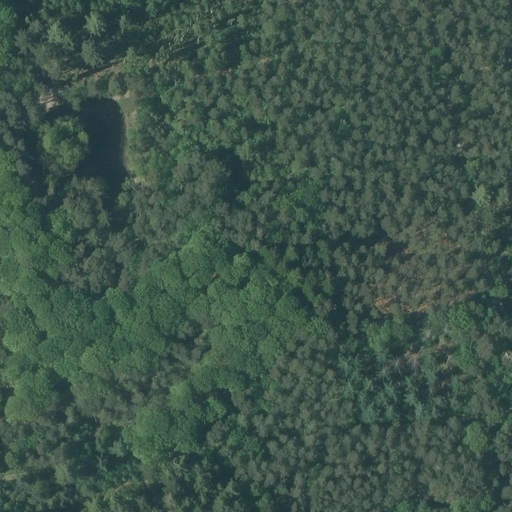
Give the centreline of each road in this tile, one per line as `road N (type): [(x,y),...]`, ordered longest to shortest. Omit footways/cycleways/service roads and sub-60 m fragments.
road 1 (track): [(0,477),(103,454),(142,459),(511,407)]
road 2 (track): [(126,86),(151,124),(180,202),(317,322),(350,432)]
road 3 (track): [(511,322),(488,265),(431,0)]
road 4 (unknown): [(168,511),(146,486),(142,462),(102,426),(81,418),(0,424)]
road 5 (unknown): [(511,432),(493,437),(490,482),(477,496),(417,494),(379,511)]
